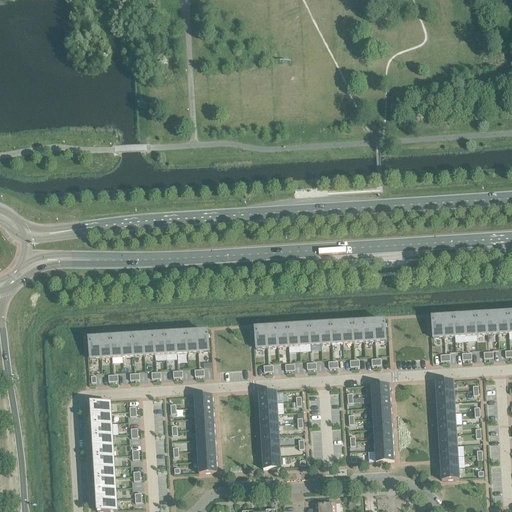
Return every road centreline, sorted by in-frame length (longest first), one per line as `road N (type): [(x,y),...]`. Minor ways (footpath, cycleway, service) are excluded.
road 1 (secondary): [(60,259),(511,237)]
road 2 (secondary): [(511,198),(62,231)]
road 3 (secondary): [(25,511),(3,291)]
road 4 (residential): [(146,391),(86,394),(72,406),(78,511)]
road 5 (residential): [(320,380),(146,391)]
road 6 (residential): [(492,369),(320,380)]
road 7 (residential): [(298,486),(400,480),(437,511)]
road 8 (residential): [(501,499),(492,369)]
